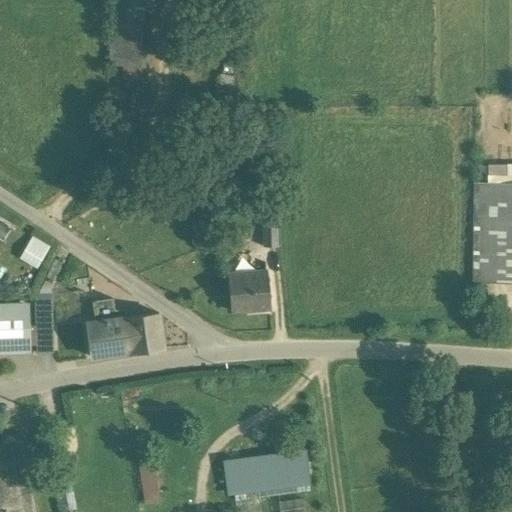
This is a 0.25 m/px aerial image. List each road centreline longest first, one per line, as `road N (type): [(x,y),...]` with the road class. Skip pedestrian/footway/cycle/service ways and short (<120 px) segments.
road 1 (residential): [(233,348),(0,186)]
road 2 (residential): [(511,357),(233,348)]
road 3 (residential): [(233,348),(0,390)]
